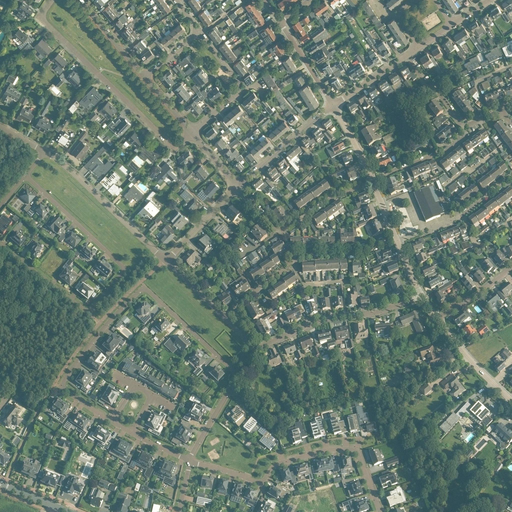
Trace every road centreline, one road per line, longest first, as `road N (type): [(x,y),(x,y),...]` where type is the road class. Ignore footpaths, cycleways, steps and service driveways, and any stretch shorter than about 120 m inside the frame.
road 1 (residential): [(189,461),(236,374),(144,285),(62,384),(112,423)]
road 2 (residential): [(25,176),(123,271),(89,313),(0,247)]
road 3 (residential): [(189,461),(260,482),(273,465),(348,448),(358,452),(379,511)]
road 4 (residential): [(192,133),(173,145),(41,18),(52,0)]
road 5 (residential): [(222,316),(304,258),(349,257),(398,238)]
road 6 (residential): [(255,348),(325,319),(382,312),(421,295)]
road 7 (residential): [(165,261),(45,152)]
road 8 (residential): [(192,133),(240,89),(201,33)]
road 9 (residential): [(333,105),(238,188)]
